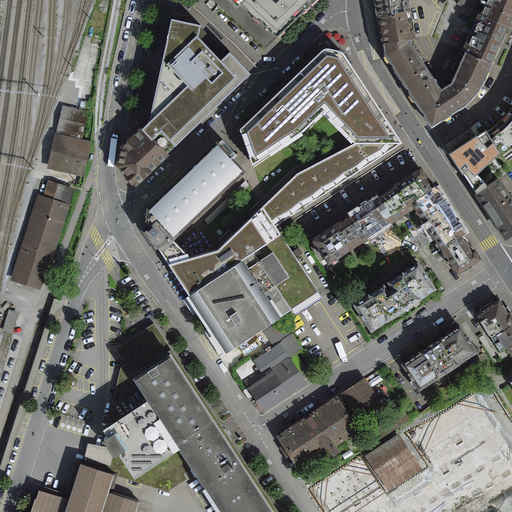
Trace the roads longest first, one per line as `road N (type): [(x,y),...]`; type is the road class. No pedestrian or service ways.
road 1 (residential): [(343,0),(149,189),(113,210)]
road 2 (residential): [(121,229),(87,270),(66,321),(8,511)]
road 3 (residential): [(256,431),(507,267)]
road 4 (residential): [(256,431),(121,229)]
road 5 (residential): [(113,210),(108,157),(143,0)]
road 6 (unknown): [(354,511),(500,422)]
road 7 (residential): [(358,0),(372,61),(429,146)]
road 8 (residential): [(429,146),(507,267)]
